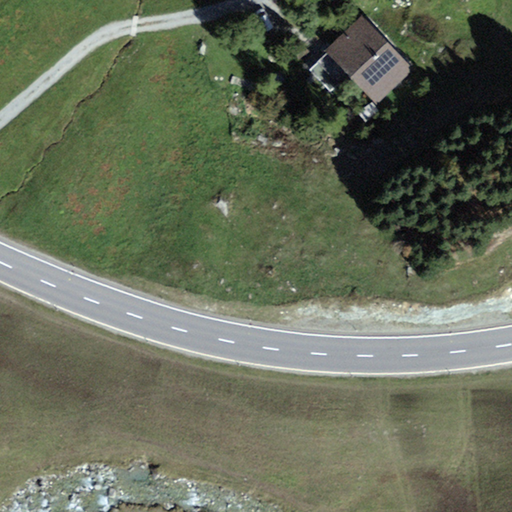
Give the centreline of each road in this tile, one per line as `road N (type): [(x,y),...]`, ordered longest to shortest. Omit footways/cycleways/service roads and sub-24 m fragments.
road 1 (primary): [(511,342),(366,359),(281,350),(112,309),(0,263)]
road 2 (track): [(0,124),(94,47),(131,28),(254,0)]
